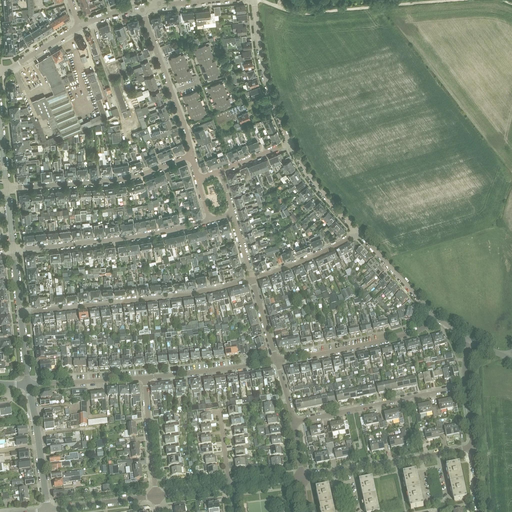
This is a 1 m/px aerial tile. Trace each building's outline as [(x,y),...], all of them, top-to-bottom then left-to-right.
[(13,3),(12,3),(3,3),(4,12),(12,11),(12,9),(16,8),(18,7),(18,5),(14,5),(13,5),(13,3)] [(96,7),(95,5),(82,10),(84,15),(91,12),(90,9),(96,7)] [(57,9),(61,15),(64,21),(69,18),(66,13),(67,12),(65,9),(61,12),(59,8),(58,6),(56,7),(57,9)] [(215,23),(215,17),(214,13),(210,13),(210,11),(208,11),(207,10),(205,11),(206,24),(211,23),(215,23)] [(39,14),(41,17),(49,31),(50,30),(51,30),(52,29),(53,28),(49,21),(47,22),(40,11),(38,12),(39,14)] [(55,19),(59,24),(64,21),(61,15),(58,17),(55,12),(53,14),(54,17),(55,19)] [(181,16),(181,22),(182,25),(187,24),(187,26),(187,27),(188,32),(191,31),(190,27),(188,13),(186,13),(185,13),(184,13),(181,14),(181,16)] [(55,19),(54,17),(53,14),(51,15),(52,16),(48,18),(54,28),(59,24),(55,19)] [(168,25),(172,25),(171,14),(168,15),(164,16),(165,24),(164,24),(166,30),(169,30),(168,25)] [(174,14),(171,14),(172,25),(176,24),(176,26),(179,26),(179,28),(180,28),(180,32),(183,32),(182,25),(181,22),(178,22),(178,14),(175,15),(174,14)] [(238,18),(233,19),(233,22),(247,21),(247,14),(238,15),(238,18)] [(47,32),(49,31),(41,17),(38,19),(42,25),(40,26),(44,33),(46,33),(47,32)] [(2,23),(3,27),(12,26),(11,24),(15,23),(17,22),(17,21),(20,20),(20,18),(14,19),(14,20),(3,21),(3,23),(2,23)] [(155,27),(157,38),(161,37),(160,36),(159,33),(158,33),(155,18),(151,19),(152,27),(155,27)] [(32,24),(39,36),(41,36),(43,35),(43,34),(44,34),(39,27),(37,28),(32,20),(30,21),(32,24)] [(131,22),(130,22),(127,22),(127,23),(127,24),(128,25),(129,31),(130,32),(131,33),(132,33),(133,35),(134,40),(135,41),(136,41),(136,43),(138,42),(137,39),(135,35),(132,22),(131,22)] [(242,23),(239,23),(232,24),(233,31),(237,30),(237,34),(246,33),(246,26),(243,26),(242,23)] [(38,37),(39,36),(32,24),(29,25),(33,31),(31,32),(35,39),(36,39),(38,38),(38,37)] [(104,26),(109,39),(111,39),(114,48),(117,47),(114,38),(113,38),(108,24),(104,26)] [(104,41),(109,39),(104,26),(99,27),(104,41)] [(123,26),(119,28),(125,44),(127,43),(125,37),(127,36),(123,26)] [(31,42),(34,40),(26,27),(24,29),(28,34),(25,36),(24,35),(22,36),(24,40),(26,43),(28,42),(28,43),(29,43),(31,42)] [(125,44),(119,28),(114,30),(118,40),(120,39),(122,45),(123,48),(126,47),(125,44)] [(88,34),(87,35),(86,36),(93,56),(98,54),(94,41),(93,41),(90,34),(89,35),(88,34)] [(245,36),(235,37),(221,39),(222,42),(223,47),(227,46),(227,42),(235,41),(236,45),(243,45),(243,49),(251,48),(251,42),(246,43),(245,36)] [(86,46),(86,45),(82,38),(79,39),(79,38),(76,40),(76,41),(78,46),(79,49),(83,47),(84,49),(87,47),(86,46)] [(17,43),(17,46),(17,47),(18,47),(18,50),(26,45),(23,41),(19,43),(17,43)] [(205,45),(201,46),(204,55),(211,52),(208,45),(206,46),(205,45)] [(194,51),(197,57),(204,55),(201,46),(196,48),(197,50),(194,51)] [(57,50),(57,51),(55,52),(62,63),(64,66),(67,65),(65,61),(63,58),(65,56),(66,55),(66,53),(65,52),(62,48),(59,49),(58,49),(57,50)] [(234,63),(241,62),(243,61),(245,61),(244,58),(251,57),(251,51),(242,52),(242,55),(237,55),(238,58),(234,59),(234,63)] [(52,53),(53,53),(52,54),(55,62),(57,61),(59,65),(62,68),(64,67),(62,63),(55,52),(54,52),(53,52),(52,53)] [(128,55),(131,61),(138,59),(136,52),(128,55)] [(211,52),(204,55),(207,62),(211,61),(211,59),(213,58),(211,52)] [(103,56),(105,63),(115,60),(113,53),(103,56)] [(169,60),(172,66),(179,64),(176,56),(175,56),(174,54),(171,55),(172,57),(171,58),(172,59),(169,60)] [(176,56),(179,64),(186,61),(183,55),(181,56),(180,54),(176,56)] [(36,132),(39,138),(39,139),(41,143),(42,145),(43,148),(44,148),(63,140),(83,131),(81,124),(64,85),(61,79),(51,55),(36,64),(43,76),(46,75),(54,94),(46,98),(45,96),(32,101),(37,114),(40,113),(43,119),(47,117),(55,137),(47,140),(38,120),(36,121),(33,116),(30,117),(35,128),(36,132)] [(207,62),(204,55),(197,57),(199,63),(202,63),(202,64),(207,62)] [(135,72),(138,71),(150,66),(148,61),(141,63),(142,66),(134,69),(135,72)] [(186,61),(179,64),(182,72),(186,70),(186,69),(188,68),(186,61)] [(211,61),(207,62),(210,71),(217,68),(214,61),(212,62),(211,61)] [(243,63),(243,61),(241,62),(241,63),(242,70),(248,69),(248,68),(253,67),(252,64),(253,64),(252,62),(251,61),(243,63)] [(210,71),(207,62),(202,64),(203,65),(200,66),(203,73),(210,71)] [(177,72),(177,73),(182,72),(179,64),(172,66),(174,73),(177,72)] [(152,72),(150,66),(138,71),(139,74),(142,72),(143,75),(152,72)] [(217,68),(210,71),(212,78),(217,76),(216,75),(219,74),(217,68)] [(186,70),(182,72),(185,80),(192,77),(189,70),(187,71),(186,70)] [(239,72),(238,72),(239,76),(243,75),(246,75),(246,78),(248,78),(256,76),(255,75),(256,75),(255,73),(254,72),(253,70),(245,72),(244,70),(239,72)] [(95,100),(100,98),(103,97),(94,71),(86,74),(95,100)] [(210,71),(203,73),(205,79),(207,78),(208,80),(212,78),(210,71)] [(185,80),(182,72),(177,73),(178,75),(175,76),(178,82),(185,80)] [(149,84),(155,81),(153,76),(147,78),(145,79),(147,84),(148,84),(149,84)] [(67,77),(61,79),(64,85),(70,82),(67,77)] [(257,81),(256,79),(245,82),(247,90),(251,88),(251,87),(255,86),(258,85),(258,84),(258,83),(258,82),(257,81)] [(125,111),(127,111),(122,96),(117,80),(112,82),(117,98),(122,112),(125,111)] [(158,87),(155,81),(149,84),(148,84),(150,90),(151,89),(158,87)] [(8,93),(21,92),(19,87),(17,87),(17,90),(15,90),(15,86),(14,86),(14,83),(13,83),(11,83),(11,86),(8,86),(9,87),(8,87),(8,88),(7,88),(7,90),(8,90),(8,93)] [(215,84),(218,92),(225,90),(222,83),(220,84),(219,83),(215,84)] [(211,95),(218,92),(215,84),(210,86),(211,88),(208,89),(211,95)] [(259,87),(249,91),(246,92),(246,94),(251,93),(252,96),(250,98),(251,101),(257,99),(255,95),(261,93),(259,87)] [(221,100),(225,98),(225,97),(227,96),(225,90),(218,92),(221,100)] [(151,95),(153,99),(161,97),(159,91),(153,93),(153,94),(151,95)] [(190,94),(193,102),(197,100),(197,99),(199,98),(197,91),(190,94)] [(22,96),(21,92),(8,93),(9,96),(8,97),(8,99),(9,100),(16,100),(16,97),(22,96)] [(150,94),(149,92),(143,94),(137,97),(138,99),(138,101),(145,99),(144,97),(150,94)] [(216,102),(221,100),(218,92),(211,95),(213,101),(216,101),(216,102)] [(188,102),(188,104),(193,102),(190,94),(183,96),(185,103),(188,102)] [(226,100),(225,98),(221,100),(224,108),(231,106),(228,99),(226,100)] [(193,102),(196,110),(203,108),(200,100),(198,101),(197,100),(193,102)] [(217,111),(224,108),(221,100),(216,102),(217,103),(214,104),(217,111)] [(196,110),(193,102),(188,104),(189,105),(186,106),(189,113),(196,110)] [(217,125),(235,117),(238,116),(236,113),(241,111),(245,109),(243,104),(240,106),(240,104),(213,115),(217,125)] [(158,108),(159,110),(150,114),(151,117),(167,111),(165,105),(158,108)] [(205,113),(203,108),(196,110),(199,117),(203,116),(202,114),(205,113)] [(194,119),(199,117),(196,110),(189,113),(191,119),(193,118),(194,119)] [(167,111),(151,117),(149,117),(150,121),(160,117),(159,117),(161,116),(162,119),(169,117),(167,111)] [(247,112),(242,114),(241,111),(236,113),(238,116),(235,117),(238,123),(233,125),(236,132),(245,128),(243,124),(250,121),(249,117),(248,115),(247,112)] [(101,115),(81,124),(83,131),(103,122),(102,119),(101,116),(101,115)] [(268,119),(262,121),(264,124),(264,123),(265,125),(264,125),(265,128),(273,125),(273,123),(272,121),(271,121),(271,120),(269,121),(268,119)] [(151,133),(151,132),(149,132),(149,133),(150,134),(151,137),(156,135),(159,134),(160,134),(160,133),(162,133),(164,132),(163,129),(171,126),(169,120),(159,123),(161,127),(159,128),(160,130),(151,133)] [(196,136),(196,137),(205,134),(204,131),(207,129),(205,123),(199,125),(201,129),(194,132),(194,133),(194,134),(195,136),(196,136)] [(121,141),(120,134),(119,125),(107,127),(110,147),(120,145),(120,141),(121,141)] [(149,132),(147,128),(143,129),(137,131),(132,133),(134,138),(139,136),(149,133),(149,132)] [(278,133),(277,132),(276,132),(276,131),(269,135),(270,136),(269,136),(270,139),(278,136),(277,134),(278,133)] [(240,156),(243,156),(242,155),(244,154),(239,140),(237,137),(236,132),(231,134),(231,136),(234,135),(236,141),(239,147),(236,148),(238,152),(237,153),(239,157),(240,156)] [(175,140),(174,136),(172,133),(170,134),(173,141),(175,146),(173,147),(176,155),(177,155),(178,154),(179,154),(180,153),(175,140)] [(205,140),(207,144),(212,142),(210,135),(206,137),(205,134),(196,137),(197,139),(196,140),(197,142),(198,142),(199,143),(205,140)] [(245,142),(242,143),(239,136),(237,137),(239,140),(244,154),(246,154),(248,153),(249,152),(245,142)] [(279,138),(278,136),(270,139),(271,142),(270,142),(271,144),(280,140),(280,139),(280,138),(279,138)] [(179,139),(175,140),(180,153),(184,152),(181,143),(179,139)] [(227,139),(224,140),(229,151),(227,152),(230,160),(231,160),(233,160),(232,159),(234,158),(229,144),(228,143),(227,139)] [(172,157),(173,157),(173,156),(174,156),(171,148),(168,149),(166,142),(164,143),(166,149),(169,157),(171,157),(172,157)] [(228,143),(229,144),(234,158),(236,158),(238,157),(239,157),(237,153),(238,152),(236,148),(233,149),(230,142),(228,143)] [(169,157),(166,149),(164,150),(161,144),(159,145),(165,159),(167,158),(167,159),(169,158),(169,157)] [(207,144),(205,145),(208,153),(213,167),(215,166),(217,166),(217,165),(218,165),(216,161),(215,157),(212,158),(207,144)] [(215,157),(216,161),(218,165),(219,164),(220,165),(222,164),(221,163),(223,163),(218,149),(217,147),(215,148),(218,155),(215,157)] [(220,148),(218,149),(223,163),(225,162),(225,163),(227,162),(227,161),(228,161),(225,153),(224,150),(221,151),(220,148)] [(134,156),(138,169),(139,168),(140,169),(142,168),(140,161),(140,158),(137,159),(135,151),(134,151),(133,151),(134,156)] [(150,165),(150,166),(154,164),(150,156),(148,157),(146,151),(143,152),(140,154),(144,163),(147,162),(148,165),(150,165)] [(28,155),(31,155),(32,155),(32,152),(20,153),(20,154),(15,154),(15,157),(15,158),(15,160),(16,160),(16,161),(28,159),(27,156),(28,156),(28,155)] [(100,167),(101,167),(101,169),(99,169),(99,175),(102,175),(103,176),(105,176),(105,175),(107,175),(105,158),(105,155),(104,152),(101,152),(102,159),(99,159),(100,167)] [(203,171),(207,169),(202,155),(201,152),(197,154),(202,170),(203,171)] [(122,159),(123,165),(124,172),(126,172),(129,172),(129,171),(128,164),(125,165),(124,158),(123,154),(121,155),(122,159)] [(278,155),(273,157),(277,164),(279,167),(281,166),(280,163),(282,162),(278,155)] [(273,157),(269,158),(276,171),(278,170),(275,165),(277,164),(273,157)] [(263,161),(268,175),(271,182),(273,181),(268,168),(271,167),(268,159),(267,160),(267,159),(264,160),(265,161),(263,161)] [(283,164),(286,168),(293,164),(291,160),(283,164)] [(97,175),(99,175),(99,169),(97,169),(96,167),(92,167),(92,161),(88,162),(89,168),(90,168),(91,176),(94,176),(94,177),(96,176),(97,176),(97,175)] [(258,163),(260,167),(262,171),(264,170),(269,183),(271,182),(268,175),(263,161),(261,162),(261,161),(259,162),(259,163),(258,163)] [(261,171),(262,171),(260,167),(258,163),(257,164),(257,163),(254,164),(255,164),(253,165),(258,179),(259,180),(260,182),(262,182),(258,172),(261,171)] [(179,169),(173,171),(174,173),(188,169),(187,165),(186,164),(179,167),(179,169)] [(285,171),(284,172),(285,174),(295,168),(293,164),(286,168),(284,169),(285,171)] [(251,166),(251,165),(249,166),(249,167),(248,167),(252,177),(253,177),(255,177),(257,181),(259,180),(258,179),(253,165),(251,166)] [(228,176),(229,179),(242,175),(250,173),(247,167),(240,169),(241,171),(235,172),(234,172),(232,172),(232,173),(229,174),(228,176)] [(298,173),(297,171),(296,171),(296,170),(289,175),(287,176),(288,178),(285,180),(286,182),(299,175),(298,173)] [(160,175),(165,189),(167,194),(169,193),(165,182),(167,181),(164,173),(164,174),(164,173),(161,174),(162,174),(160,175)] [(249,179),(252,178),(250,173),(242,175),(229,179),(229,180),(229,181),(229,183),(230,183),(242,180),(241,178),(244,177),(245,180),(249,179)] [(165,189),(160,175),(158,176),(158,175),(156,176),(156,177),(155,177),(157,181),(156,181),(157,185),(161,184),(165,195),(167,194),(165,189)] [(176,183),(176,185),(192,180),(191,175),(182,178),(183,180),(176,183)] [(299,176),(299,175),(286,182),(288,185),(291,182),(293,184),(294,183),(301,179),(301,178),(301,177),(300,175),(299,176)] [(155,193),(150,179),(148,180),(148,179),(146,180),(146,181),(145,181),(148,189),(151,188),(153,194),(155,193)] [(194,185),(192,180),(176,185),(173,186),(171,187),(171,189),(178,186),(184,185),(185,187),(194,185)] [(290,192),(292,191),(295,189),(297,191),(299,190),(299,189),(306,185),(305,184),(305,183),(305,182),(304,182),(302,180),(291,188),(291,187),(288,189),(290,192)] [(139,183),(137,183),(141,197),(143,196),(142,190),(144,190),(146,195),(149,195),(146,186),(144,186),(143,182),(141,182),(141,181),(139,182),(139,183)] [(133,184),(135,194),(137,193),(139,201),(142,200),(141,197),(137,183),(136,183),(135,183),(133,184)] [(132,193),(134,202),(137,202),(135,194),(133,184),(131,185),(130,184),(128,185),(127,185),(129,193),(132,193)] [(246,189),(245,186),(232,190),(233,192),(232,193),(233,194),(234,195),(241,193),(241,190),(246,189)] [(180,193),(180,194),(181,195),(190,193),(190,192),(193,192),(195,192),(194,190),(195,189),(194,187),(186,189),(186,191),(180,193)] [(295,199),(297,201),(310,191),(309,189),(310,189),(308,187),(307,187),(301,191),(303,193),(295,199)] [(312,192),(310,191),(297,201),(296,202),(297,204),(306,197),(307,199),(313,194),(314,194),(312,192)] [(197,197),(196,197),(196,196),(189,198),(189,201),(183,203),(184,205),(193,202),(193,203),(195,202),(195,201),(197,201),(197,199),(198,199),(197,197)] [(236,204),(236,206),(237,206),(237,207),(245,204),(244,202),(250,200),(250,198),(236,202),(236,204)] [(305,212),(315,204),(313,202),(314,201),(312,199),(311,199),(304,205),(307,207),(303,210),(305,212)] [(301,222),(303,224),(306,221),(310,218),(323,206),(322,205),(322,204),(321,203),(320,203),(320,202),(314,208),(315,210),(309,216),(309,215),(304,219),(301,222)] [(170,206),(171,208),(174,223),(176,222),(176,223),(178,223),(178,222),(179,222),(177,213),(175,214),(174,205),(170,206)] [(168,220),(167,215),(164,216),(162,206),(160,207),(160,211),(164,225),(165,225),(166,225),(168,225),(167,224),(168,224),(167,220),(168,220)] [(323,206),(310,218),(312,220),(316,216),(317,218),(320,215),(326,209),(326,208),(325,207),(324,207),(323,206)] [(200,207),(191,210),(188,211),(189,213),(185,214),(185,216),(201,212),(200,211),(201,210),(200,208),(200,207)] [(239,215),(240,218),(248,216),(248,214),(254,212),(258,210),(257,208),(253,209),(239,213),(240,215),(239,215)] [(322,220),(323,219),(325,221),(331,215),(330,214),(331,213),(329,212),(328,211),(322,216),(321,218),(322,220)] [(201,213),(201,212),(185,216),(179,218),(180,222),(187,220),(187,218),(193,216),(194,219),(201,217),(202,216),(202,215),(202,213),(201,213)] [(333,216),(331,215),(325,221),(328,223),(329,224),(335,218),(334,218),(334,217),(333,216)] [(241,221),(241,223),(242,223),(243,225),(256,221),(258,220),(260,220),(261,219),(261,217),(254,219),(253,217),(241,220),(241,221)] [(244,230),(252,227),(255,226),(254,224),(262,222),(261,219),(260,220),(258,220),(256,221),(243,225),(243,227),(243,229),(244,229),(244,230)] [(328,227),(331,230),(333,229),(339,223),(339,222),(337,220),(337,221),(336,220),(328,227)] [(228,238),(224,223),(223,224),(222,223),(220,224),(220,225),(222,233),(224,232),(226,237),(227,237),(227,238),(228,238)] [(340,224),(339,223),(333,229),(335,232),(336,231),(337,232),(342,227),(342,226),(341,224),(340,224)] [(211,226),(209,227),(208,228),(211,236),(213,235),(216,246),(218,245),(213,226),(211,227),(211,226)] [(343,228),(342,227),(337,232),(338,234),(335,236),(337,238),(345,230),(345,229),(344,227),(343,228)] [(253,229),(245,232),(244,233),(245,234),(245,235),(246,236),(260,232),(263,231),(266,230),(266,228),(258,230),(257,228),(253,229)] [(197,231),(199,239),(202,238),(204,245),(206,245),(202,229),(200,230),(200,229),(197,230),(198,231),(197,231)] [(196,240),(199,239),(197,231),(195,231),(193,231),(193,232),(191,232),(195,247),(198,246),(196,240)] [(246,239),(247,240),(247,241),(255,239),(255,236),(264,234),(263,231),(260,232),(246,236),(246,238),(246,239)] [(195,247),(191,232),(189,233),(189,232),(187,233),(189,242),(190,244),(192,244),(193,247),(193,249),(195,248),(195,247)] [(321,233),(320,232),(318,233),(318,235),(315,236),(316,239),(319,246),(321,246),(322,246),(323,245),(324,244),(321,238),(323,237),(321,233)] [(316,239),(315,236),(310,238),(312,242),(315,248),(316,248),(318,248),(318,247),(319,246),(316,239)] [(167,250),(170,249),(171,255),(173,255),(173,252),(169,237),(168,238),(167,237),(165,238),(166,238),(165,239),(167,250)] [(303,240),(308,251),(310,251),(312,251),(312,250),(313,249),(310,243),(308,240),(306,241),(304,237),(302,237),(302,238),(303,240)] [(160,254),(158,240),(156,240),(155,240),(153,240),(153,241),(154,248),(157,248),(158,254),(157,254),(158,256),(161,256),(160,254)] [(248,246),(249,246),(249,248),(268,243),(267,240),(261,242),(260,240),(248,243),(248,244),(248,246)] [(307,252),(308,251),(303,240),(301,241),(303,246),(300,247),(303,254),(304,253),(305,253),(306,253),(307,252)] [(235,245),(235,243),(234,243),(234,242),(226,244),(227,247),(221,249),(222,251),(235,247),(235,245)] [(249,250),(250,252),(251,253),(259,250),(258,248),(270,244),(269,242),(268,243),(249,248),(250,249),(249,250)] [(289,250),(286,244),(284,244),(289,259),(292,258),(292,259),(294,258),(294,257),(291,250),(289,250)] [(265,254),(260,255),(260,254),(252,256),(252,257),(252,259),(253,259),(253,260),(263,257),(263,258),(270,256),(274,255),(274,252),(279,251),(278,245),(265,249),(267,254),(266,254),(265,254)] [(349,245),(345,248),(349,254),(351,259),(353,261),(353,258),(351,254),(351,253),(353,252),(349,245)] [(357,255),(354,257),(357,259),(359,257),(360,257),(365,251),(362,247),(361,249),(359,247),(356,250),(358,251),(356,253),(358,254),(357,255)] [(345,248),(340,250),(346,260),(348,258),(347,256),(349,254),(345,248)] [(340,250),(336,252),(340,259),(342,258),(344,262),(346,265),(347,266),(349,265),(348,264),(346,261),(346,260),(340,250)] [(369,255),(365,251),(360,257),(359,257),(357,259),(361,262),(362,261),(369,255)] [(331,255),(330,256),(335,267),(339,265),(339,264),(335,254),(334,254),(334,253),(331,255)] [(221,261),(217,262),(218,265),(239,258),(238,257),(239,256),(238,254),(237,254),(230,256),(230,258),(221,261)] [(360,263),(359,264),(361,266),(364,263),(365,262),(366,264),(372,259),(369,255),(362,261),(361,262),(360,263)] [(325,258),(328,265),(331,264),(331,265),(332,265),(333,268),(335,267),(330,256),(329,256),(328,256),(326,257),(326,258),(325,258)] [(239,260),(239,258),(218,265),(218,267),(222,266),(229,264),(230,267),(240,263),(241,262),(240,260),(239,260)] [(326,266),(328,265),(325,258),(324,258),(321,259),(322,260),(320,261),(325,271),(327,270),(326,267),(326,266)] [(253,264),(255,269),(256,269),(256,270),(257,271),(267,267),(265,259),(254,262),(254,263),(253,264)] [(316,263),(319,269),(320,272),(322,271),(325,279),(328,278),(325,272),(325,271),(320,261),(318,261),(316,262),(316,263)] [(371,270),(377,265),(375,263),(376,263),(374,261),(373,261),(365,268),(368,272),(371,270)] [(311,265),(309,265),(316,280),(320,278),(319,275),(317,276),(316,273),(318,272),(316,269),(314,263),(313,264),(313,263),(311,264),(311,265)] [(308,266),(307,265),(305,266),(306,267),(305,267),(307,273),(309,272),(310,275),(310,276),(313,283),(317,282),(316,280),(309,265),(308,266)] [(369,273),(370,275),(368,277),(367,277),(365,279),(367,281),(381,269),(380,268),(380,267),(378,265),(378,266),(377,265),(371,270),(371,271),(369,273)] [(383,272),(384,272),(382,270),(381,269),(367,281),(365,283),(366,285),(376,276),(378,278),(384,273),(383,272)] [(296,270),(294,271),(294,272),(296,277),(298,277),(301,283),(303,282),(298,270),(297,271),(296,270)] [(285,274),(282,275),(283,276),(282,276),(286,287),(288,287),(289,290),(290,292),(292,291),(292,289),(287,274),(285,275),(285,274)] [(379,284),(380,285),(389,278),(388,277),(388,276),(386,274),(386,275),(385,274),(379,279),(381,281),(379,284)] [(277,277),(276,278),(280,291),(281,295),(281,296),(284,295),(280,285),(283,284),(280,276),(280,277),(279,276),(277,277)] [(273,278),(272,278),(271,279),(273,287),(276,286),(277,292),(280,291),(276,278),(274,278),(273,278)] [(390,279),(389,278),(380,285),(382,287),(384,285),(386,287),(392,282),(392,281),(392,280),(390,279)] [(28,284),(29,286),(29,288),(43,287),(43,284),(38,285),(37,282),(35,282),(35,280),(29,281),(29,284),(28,284)] [(263,282),(263,281),(260,282),(261,283),(260,283),(259,284),(262,291),(264,290),(266,295),(268,295),(264,281),(263,282)] [(396,285),(394,283),(393,283),(385,291),(386,292),(384,295),(386,297),(397,287),(396,285)] [(243,288),(246,295),(247,299),(251,298),(248,287),(247,286),(247,287),(246,286),(245,287),(244,287),(243,288)] [(241,288),(238,289),(237,289),(239,293),(240,293),(241,297),(245,296),(245,295),(246,295),(243,288),(242,287),(241,288)] [(398,288),(397,287),(386,297),(385,297),(387,299),(390,296),(392,294),(394,296),(400,290),(400,289),(398,287),(398,288)] [(234,290),(233,291),(235,298),(236,298),(236,299),(241,297),(240,293),(239,293),(237,289),(236,290),(235,289),(234,290)] [(404,294),(402,292),(401,292),(396,297),(397,299),(392,304),(393,306),(397,303),(405,296),(404,294)] [(221,293),(219,294),(216,295),(217,299),(218,299),(219,303),(221,303),(222,307),(225,306),(224,301),(222,294),(221,293)] [(215,304),(219,303),(218,299),(217,299),(216,295),(215,295),(214,295),(212,295),(212,296),(211,296),(213,304),(214,303),(215,304)] [(406,297),(405,296),(397,303),(398,305),(401,303),(402,305),(408,299),(408,298),(406,296),(406,297)] [(286,308),(269,313),(269,315),(270,317),(270,318),(278,315),(277,313),(287,310),(286,308)] [(254,311),(254,310),(247,313),(244,314),(244,316),(247,316),(247,318),(248,319),(256,316),(255,313),(256,313),(255,311),(254,311)] [(380,315),(383,328),(385,327),(386,328),(387,328),(388,327),(387,321),(385,321),(382,311),(379,311),(380,315)] [(413,317),(414,315),(403,313),(401,312),(403,318),(403,319),(407,320),(407,319),(413,320),(413,319),(414,317),(413,317)] [(353,315),(351,315),(355,334),(356,334),(356,335),(359,334),(359,333),(360,333),(358,327),(356,328),(353,315)] [(366,315),(363,316),(367,332),(368,331),(369,332),(371,331),(371,330),(370,325),(368,325),(366,315)] [(257,318),(256,316),(248,319),(248,321),(245,322),(246,325),(250,323),(257,321),(258,320),(257,318)] [(377,323),(376,320),(376,317),(374,317),(373,316),(371,317),(373,330),(376,329),(376,330),(378,329),(379,329),(377,323)] [(0,327),(10,326),(9,317),(0,317),(0,327)] [(348,336),(346,330),(346,326),(344,327),(343,323),(344,323),(343,317),(339,318),(343,337),(345,336),(345,337),(347,337),(347,336),(348,336)] [(327,320),(328,327),(331,339),(332,339),(333,339),(335,339),(335,338),(336,338),(334,330),(332,330),(330,319),(327,320)] [(322,334),(320,334),(318,324),(318,322),(315,322),(316,325),(319,342),(320,341),(321,342),(322,341),(323,341),(324,341),(322,334)] [(439,335),(437,335),(440,344),(440,345),(447,343),(446,340),(444,341),(442,334),(441,334),(439,334),(439,335)] [(11,342),(9,342),(5,342),(4,339),(0,339),(0,345),(1,345),(1,350),(11,349),(11,348),(12,348),(12,345),(11,345),(11,342)] [(265,342),(264,339),(263,340),(263,339),(255,341),(256,344),(249,346),(249,348),(264,344),(264,342),(265,342)] [(240,351),(239,343),(231,344),(232,355),(238,355),(238,353),(240,352),(240,351)] [(245,346),(246,354),(250,354),(250,351),(258,349),(258,351),(266,349),(265,348),(266,348),(265,345),(264,344),(249,348),(249,346),(245,346)] [(403,365),(410,364),(409,361),(406,362),(405,357),(403,350),(405,350),(403,344),(402,344),(400,344),(400,345),(398,345),(402,358),(403,362),(403,365)] [(396,345),(394,346),(393,347),(395,352),(397,352),(399,359),(402,358),(398,345),(397,346),(396,345)] [(61,348),(62,356),(62,368),(65,368),(72,367),(72,360),(67,361),(67,356),(66,347),(61,348)] [(390,347),(388,347),(388,348),(386,348),(390,365),(391,369),(397,367),(397,366),(393,367),(393,364),(391,353),(392,353),(391,347),(390,347)] [(385,349),(384,348),(382,348),(382,349),(381,349),(383,355),(385,354),(388,365),(390,365),(386,348),(385,349)] [(378,364),(375,351),(373,351),(371,351),(371,352),(370,352),(371,358),(373,357),(375,364),(378,364)] [(352,355),(349,356),(350,363),(353,363),(354,367),(355,367),(355,369),(359,368),(357,359),(355,360),(354,355),(352,356),(352,355)] [(341,358),(337,358),(339,370),(342,369),(343,374),(346,373),(345,369),(344,370),(341,358)] [(51,368),(51,367),(55,366),(54,359),(47,360),(48,364),(41,364),(42,371),(45,371),(46,373),(47,374),(51,373),(52,372),(51,370),(52,370),(51,368)] [(455,363),(454,359),(446,361),(448,370),(450,379),(455,378),(454,373),(458,373),(459,378),(460,377),(458,373),(457,367),(451,369),(450,364),(455,363)] [(330,360),(326,361),(328,369),(330,369),(331,373),(332,373),(333,377),(335,376),(334,372),(333,372),(331,360),(330,361),(330,360)] [(448,370),(438,372),(439,377),(444,376),(445,380),(450,379),(448,370)] [(438,372),(428,374),(430,384),(435,383),(434,378),(439,377),(438,372)] [(428,374),(418,376),(420,386),(420,385),(419,381),(424,380),(425,385),(430,384),(428,374)] [(404,389),(410,388),(409,379),(405,379),(405,376),(401,377),(404,389)] [(404,389),(401,377),(399,378),(399,381),(396,381),(398,390),(404,389)] [(415,377),(409,379),(410,388),(417,386),(415,377)] [(391,392),(398,390),(396,381),(389,383),(391,392)] [(389,383),(383,384),(385,393),(391,392),(389,383)] [(161,392),(163,392),(162,384),(160,384),(158,384),(158,385),(156,385),(158,400),(158,404),(159,411),(159,414),(153,415),(154,417),(158,417),(165,416),(164,413),(164,410),(160,410),(159,403),(160,403),(159,400),(160,400),(159,392),(161,392)] [(379,394),(385,393),(383,384),(377,385),(379,394)] [(363,397),(370,396),(368,387),(365,388),(365,385),(361,386),(363,397)] [(358,389),(355,390),(357,399),(363,397),(361,386),(357,387),(358,389)] [(374,386),(368,387),(370,396),(376,395),(374,386)] [(345,392),(343,392),(344,401),(351,400),(349,391),(348,388),(345,389),(345,392)] [(355,390),(349,391),(351,400),(357,399),(355,390)] [(336,391),(336,394),(338,403),(344,401),(343,392),(339,393),(339,391),(336,391)] [(104,392),(97,393),(98,400),(103,400),(103,404),(104,412),(106,411),(105,399),(104,399),(104,392)] [(327,395),(329,405),(336,403),(334,394),(333,394),(333,392),(329,393),(329,394),(327,394),(327,395)] [(323,406),(329,405),(327,395),(324,396),(323,394),(320,395),(321,397),(323,406)] [(43,400),(40,401),(41,406),(49,405),(49,404),(52,404),(52,402),(55,401),(59,400),(60,401),(62,401),(62,400),(62,397),(58,397),(55,398),(52,398),(52,399),(43,400)] [(308,397),(308,399),(310,408),(316,407),(315,398),(311,399),(311,398),(310,397),(308,397)] [(321,397),(315,398),(316,407),(323,406),(321,397)] [(308,399),(302,401),(304,410),(310,408),(308,399)] [(445,400),(447,410),(453,408),(454,413),(458,413),(456,403),(452,404),(452,399),(445,400)] [(297,411),(304,410),(302,401),(298,402),(298,400),(296,401),(296,402),(297,411)] [(440,410),(436,411),(438,417),(441,416),(440,411),(447,410),(445,400),(439,402),(440,410)] [(270,414),(275,414),(273,403),(261,405),(261,409),(265,408),(266,415),(270,414)] [(431,403),(424,405),(426,414),(433,412),(434,418),(438,417),(436,411),(436,409),(436,407),(432,408),(431,403)] [(0,413),(1,416),(8,415),(11,414),(10,404),(0,406),(0,413)] [(420,414),(416,415),(418,423),(421,423),(420,415),(426,414),(424,405),(418,406),(420,414)] [(241,418),(243,418),(242,414),(239,414),(238,407),(229,409),(230,416),(235,415),(236,418),(241,418)] [(61,408),(52,409),(51,409),(51,413),(45,413),(45,414),(45,416),(43,417),(43,420),(53,419),(52,416),(54,415),(54,412),(62,411),(61,408)] [(202,423),(204,422),(212,421),(211,415),(205,416),(204,410),(197,411),(199,420),(202,419),(202,423)] [(397,410),(391,412),(393,421),(399,419),(400,425),(404,424),(403,418),(399,418),(397,410)] [(386,422),(393,421),(391,412),(384,413),(386,421),(382,422),(384,428),(387,427),(386,422)] [(87,425),(87,413),(81,414),(78,415),(79,420),(79,426),(87,425)] [(268,422),(268,425),(273,424),(279,424),(278,417),(271,418),(270,414),(266,415),(264,415),(264,419),(268,418),(268,422)] [(380,429),(384,428),(382,422),(379,423),(377,415),(370,416),(372,425),(379,424),(380,429)] [(172,423),(173,427),(174,426),(179,426),(179,422),(175,423),(175,416),(165,417),(166,424),(172,423)] [(362,426),(363,432),(367,432),(366,426),(372,425),(370,416),(364,417),(366,425),(362,426)] [(457,425),(451,426),(453,435),(459,434),(457,426),(461,425),(459,417),(456,417),(457,425)] [(238,425),(239,429),(244,428),(247,428),(247,424),(242,425),(241,418),(236,418),(232,419),(232,426),(238,425)] [(71,427),(79,426),(79,420),(76,421),(76,422),(67,423),(68,429),(71,429),(71,427)] [(442,431),(440,423),(440,421),(436,422),(438,429),(431,430),(433,440),(440,438),(438,432),(442,431)] [(202,430),(202,433),(204,433),(212,432),(211,425),(205,426),(204,422),(202,423),(192,424),(193,428),(198,427),(198,430),(202,430)] [(343,422),(337,423),(339,432),(345,431),(346,436),(350,435),(349,429),(345,430),(343,422)] [(339,432),(337,423),(330,424),(331,426),(332,430),(328,431),(328,433),(330,440),(333,439),(332,434),(339,432)] [(446,437),(453,435),(451,426),(444,428),(443,423),(440,423),(442,431),(445,430),(446,437)] [(274,428),(273,424),(268,425),(266,425),(266,429),(271,429),(271,435),(275,435),(281,434),(281,427),(274,428)] [(175,433),(174,426),(173,427),(165,428),(166,434),(172,434),(172,437),(174,437),(179,436),(179,433),(175,433)] [(323,426),(316,427),(318,436),(319,440),(325,438),(326,440),(330,440),(328,433),(325,434),(323,426)] [(318,436),(316,427),(310,429),(312,437),(308,438),(309,444),(313,443),(312,438),(318,436)] [(244,435),(244,428),(239,429),(235,429),(235,436),(241,436),(242,439),(245,439),(249,438),(248,434),(244,435)] [(427,441),(433,440),(431,430),(425,432),(424,428),(419,429),(420,435),(425,434),(427,441)] [(398,447),(404,446),(404,441),(408,441),(405,429),(401,430),(402,436),(396,438),(398,447)] [(386,441),(385,435),(384,431),(381,432),(383,441),(376,442),(378,451),(385,450),(384,446),(387,445),(386,441)] [(205,437),(204,433),(202,433),(197,434),(198,438),(201,437),(202,444),(206,443),(212,443),(211,436),(205,437)] [(391,448),(398,447),(396,438),(389,439),(388,434),(385,435),(386,441),(390,440),(391,448)] [(46,440),(47,446),(49,446),(59,445),(58,435),(54,436),(54,439),(46,440)] [(275,438),(275,435),(271,435),(267,436),(267,440),(272,439),(273,446),(275,445),(283,444),(282,437),(275,438)] [(174,437),(172,437),(168,438),(165,438),(166,445),(172,444),(172,448),(176,447),(179,447),(179,443),(175,444),(174,437)] [(17,447),(24,446),(27,446),(26,438),(8,440),(9,444),(17,443),(17,447)] [(372,452),(378,451),(376,442),(370,443),(369,438),(365,439),(367,447),(370,446),(372,452)] [(245,439),(242,439),(234,440),(235,447),(243,446),(243,449),(245,449),(250,449),(249,445),(246,445),(245,439)] [(347,448),(341,449),(343,458),(349,457),(348,449),(351,448),(350,443),(352,443),(351,439),(346,441),(347,448)] [(103,440),(96,441),(97,448),(104,447),(103,440)] [(83,449),(86,448),(85,442),(78,443),(61,445),(52,447),(52,449),(50,449),(50,454),(64,452),(64,447),(74,446),(74,450),(77,449),(78,451),(83,450),(83,449)] [(202,448),(203,454),(208,454),(213,453),(212,446),(206,447),(206,443),(202,444),(199,444),(199,448),(202,448)] [(336,460),(343,458),(341,449),(334,451),(333,443),(329,444),(331,453),(335,453),(336,460)] [(125,453),(128,452),(139,451),(138,444),(130,445),(131,448),(124,449),(125,453)] [(330,461),(328,454),(331,453),(329,444),(326,445),(327,451),(324,451),(324,453),(321,454),(323,463),(330,461)] [(273,456),(275,456),(283,455),(282,448),(275,449),(275,445),(273,446),(267,446),(267,450),(272,450),(273,456)] [(177,454),(176,447),(172,448),(167,448),(167,455),(173,455),(174,458),(178,458),(180,457),(180,454),(177,454)] [(246,456),(245,449),(243,449),(236,450),(237,457),(242,456),(243,460),(245,460),(248,459),(250,459),(249,455),(246,456)] [(317,464),(323,463),(321,454),(315,455),(314,450),(310,450),(312,456),(315,456),(317,464)] [(28,451),(26,451),(11,453),(11,456),(19,455),(19,460),(29,459),(28,451)] [(60,457),(51,458),(50,458),(49,458),(49,460),(49,463),(50,463),(52,463),(78,460),(77,453),(69,454),(69,457),(65,457),(64,458),(61,459),(60,457)] [(206,465),(211,464),(216,463),(215,457),(209,457),(208,454),(203,454),(201,455),(202,458),(205,458),(206,465)] [(284,465),(283,459),(275,460),(275,456),(273,456),(267,457),(268,461),(272,460),(273,467),(276,466),(277,468),(282,467),(282,466),(284,465)] [(178,458),(174,458),(169,459),(170,466),(176,465),(176,468),(181,468),(183,468),(183,464),(179,464),(178,458)] [(236,461),(237,468),(242,467),(243,471),(250,470),(249,466),(248,459),(245,460),(243,460),(236,461)] [(29,461),(11,463),(11,467),(18,466),(19,470),(30,468),(30,466),(29,467),(29,465),(30,465),(30,461),(29,461)] [(133,467),(132,462),(126,463),(126,467),(129,467),(130,474),(134,473),(141,472),(140,466),(133,467)] [(49,465),(50,471),(57,470),(57,469),(61,468),(61,467),(66,467),(65,463),(49,465)] [(219,474),(218,467),(212,468),(211,464),(206,465),(204,465),(205,472),(209,471),(209,475),(219,474)] [(454,502),(464,500),(467,499),(460,464),(447,467),(454,502)] [(171,476),(173,476),(179,475),(180,479),(186,478),(186,474),(182,475),(181,468),(176,468),(170,469),(171,476)] [(33,470),(31,470),(24,471),(20,472),(21,474),(24,474),(25,478),(33,477),(32,473),(33,472),(33,470)] [(141,472),(134,473),(130,474),(130,481),(135,480),(135,483),(135,485),(137,484),(137,479),(142,479),(141,472)] [(404,474),(411,509),(423,506),(416,472),(404,474)] [(81,476),(79,477),(75,477),(61,479),(59,479),(59,480),(54,481),(54,482),(54,483),(53,483),(54,486),(54,487),(63,486),(66,485),(65,482),(67,482),(81,481),(81,476)] [(366,511),(379,511),(374,483),(373,479),(360,482),(366,511)] [(316,489),(321,511),(334,511),(329,486),(316,489)] [(29,500),(28,494),(20,495),(17,495),(13,496),(14,498),(20,498),(21,501),(21,504),(26,504),(25,500),(29,500)] [(207,500),(204,501),(205,504),(207,504),(208,511),(219,510),(219,509),(218,509),(216,499),(213,500),(207,500)] [(174,511),(184,511),(184,503),(178,504),(179,507),(174,508),(174,511)]
